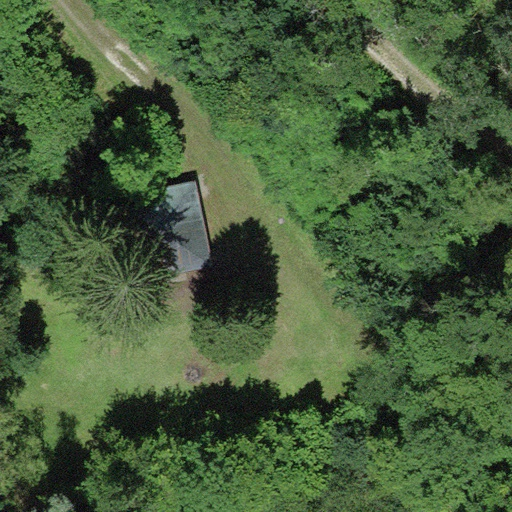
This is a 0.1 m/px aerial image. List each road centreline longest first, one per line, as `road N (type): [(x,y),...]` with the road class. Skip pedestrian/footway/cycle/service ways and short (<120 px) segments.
road 1 (track): [(423,511),(89,0)]
road 2 (track): [(338,0),(511,171)]
